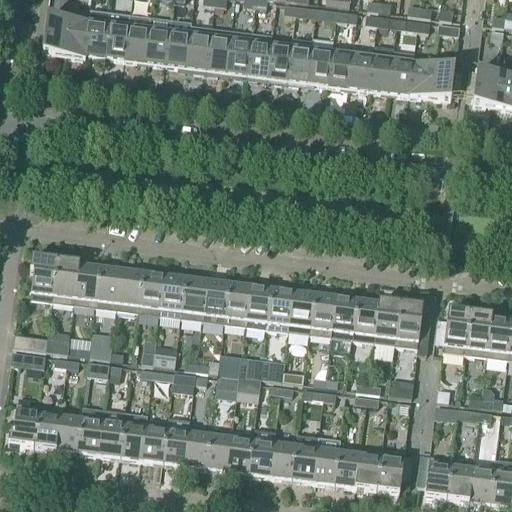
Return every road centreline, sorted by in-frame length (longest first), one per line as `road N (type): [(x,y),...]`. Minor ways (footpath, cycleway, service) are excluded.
road 1 (unclassified): [(0,125),(511,187)]
road 2 (residential): [(511,296),(6,233)]
road 3 (residential): [(0,480),(247,511)]
